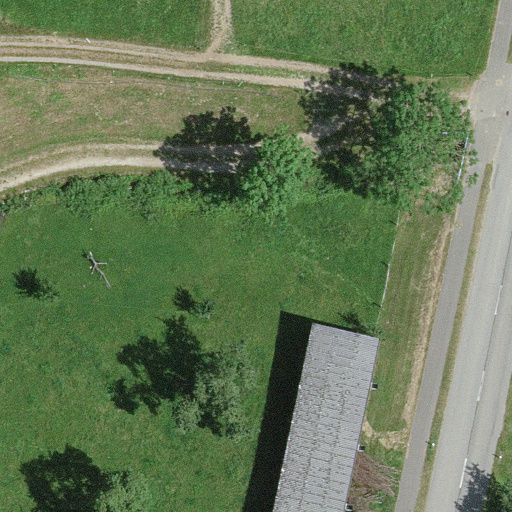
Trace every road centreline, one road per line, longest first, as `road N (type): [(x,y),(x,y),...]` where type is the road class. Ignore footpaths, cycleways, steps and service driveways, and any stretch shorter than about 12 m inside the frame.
road 1 (track): [(0,57),(78,57),(511,119)]
road 2 (tertiary): [(455,511),(511,235)]
